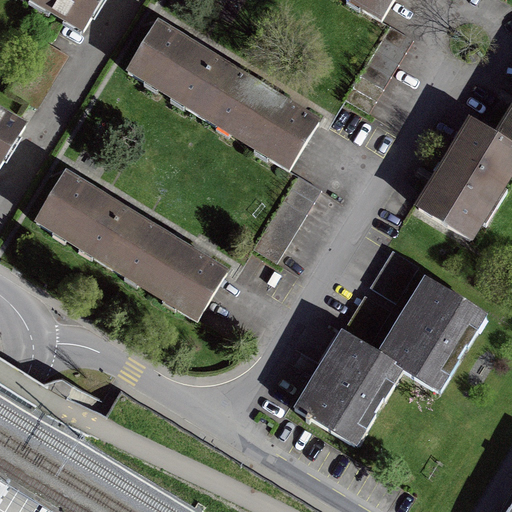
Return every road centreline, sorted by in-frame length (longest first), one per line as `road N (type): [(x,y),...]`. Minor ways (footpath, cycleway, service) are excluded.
road 1 (residential): [(222,431),(422,121)]
road 2 (residential): [(34,347),(97,352),(222,431)]
road 3 (residential): [(222,431),(358,511)]
